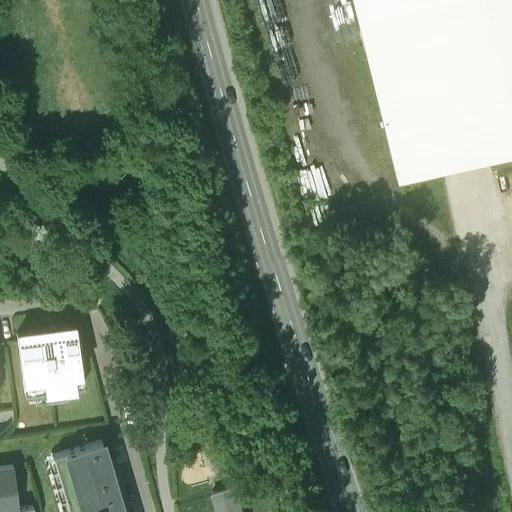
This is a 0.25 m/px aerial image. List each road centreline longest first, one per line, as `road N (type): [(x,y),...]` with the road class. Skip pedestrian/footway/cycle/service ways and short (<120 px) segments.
road 1 (secondary): [(198,0),(350,511)]
road 2 (residential): [(0,305),(51,299),(84,309),(99,334),(147,511)]
